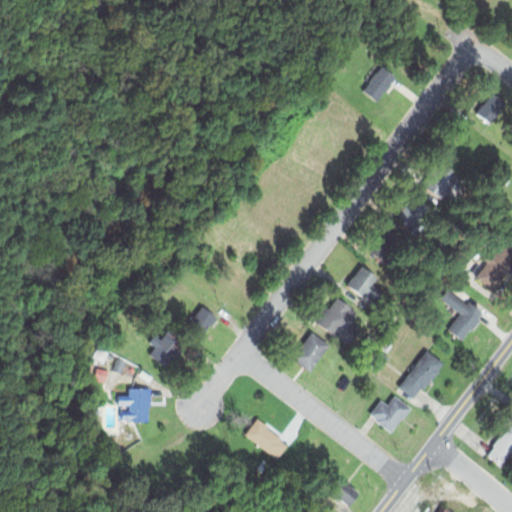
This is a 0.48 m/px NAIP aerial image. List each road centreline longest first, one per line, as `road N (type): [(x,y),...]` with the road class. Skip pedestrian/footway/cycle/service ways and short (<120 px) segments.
road 1 (residential): [(200,403),(470,45)]
road 2 (residential): [(379,511),(511,336)]
road 3 (residential): [(405,478),(240,352)]
